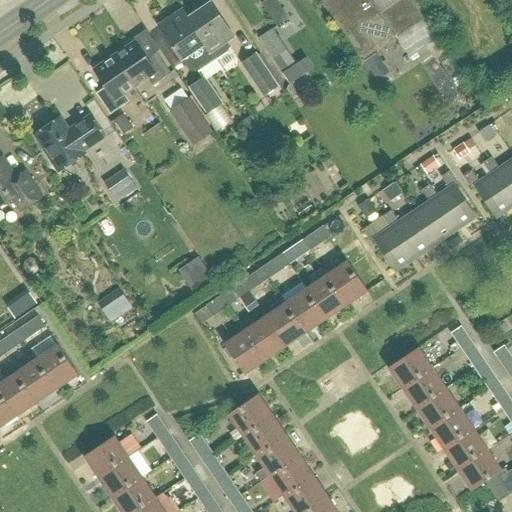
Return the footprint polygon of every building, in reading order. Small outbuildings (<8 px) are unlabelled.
[(276,26),(288,19),(275,0),(265,0),(261,3),(276,26)] [(400,0),(380,14),(370,0),(321,0),(362,60),(427,16),(415,0),(400,0)] [(226,41),(233,36),(211,3),(188,19),(187,19),(204,43),(204,44),(214,59),(213,59),(224,75),(237,66),(237,59),(228,46),(228,44),(226,41)] [(187,19),(188,19),(182,10),(159,26),(181,59),(188,69),(196,71),(213,59),(214,59),(204,44),(204,43),(187,19)] [(272,58),(286,50),(272,28),(258,37),(272,58)] [(114,56),(134,86),(146,78),(152,86),(170,73),(156,53),(146,59),(135,42),(114,56)] [(263,97),(278,86),(277,85),(257,55),(256,52),(240,63),(263,97)] [(123,93),(134,86),(114,56),(94,70),(105,87),(96,93),(110,114),(128,101),(123,93)] [(207,113),(223,102),(206,76),(189,87),(207,113)] [(191,97),(171,111),(194,145),(215,131),(191,97)] [(123,135),(133,128),(123,114),(113,121),(123,135)] [(105,137),(90,115),(68,130),(60,117),(34,135),(44,150),(43,150),(57,172),(85,153),(83,151),(105,137)] [(489,125),(479,131),(485,141),(495,134),(489,125)] [(427,173),(440,164),(434,156),(421,165),(427,173)] [(15,178),(1,157),(0,157),(0,206),(12,198),(21,211),(42,196),(25,172),(15,178)] [(511,158),(499,168),(491,157),(483,163),(490,174),(494,171),(511,197),(511,158)] [(118,202),(138,189),(124,169),(105,182),(118,202)] [(511,197),(494,171),(490,174),(479,181),(471,170),(463,176),(471,188),(474,186),(496,218),(511,207),(511,197)] [(433,198),(455,231),(476,217),(454,185),(457,183),(449,171),(441,177),(448,188),(437,195),(433,198)] [(433,198),(437,195),(429,184),(421,190),(428,201),(413,211),(436,244),(455,231),(433,198)] [(436,244),(413,211),(398,221),(391,210),(382,216),(389,227),(393,225),(416,258),(436,244)] [(393,225),(389,227),(378,235),(371,224),(362,230),(370,242),(374,239),(395,272),(416,258),(393,225)] [(315,247),(330,236),(323,226),(308,236),(315,247)] [(294,261),(310,250),(303,240),(287,250),(294,261)] [(274,275),(290,264),(282,253),(267,264),(274,275)] [(326,275),(346,305),(367,291),(347,261),(326,275)] [(254,288),(262,283),(269,278),(262,267),(247,278),(254,288)] [(326,319),(346,305),(326,275),(306,289),(326,319)] [(233,302),(249,291),(242,281),(226,292),(233,302)] [(306,332),(326,319),(306,289),(285,302),(306,332)] [(213,316),(229,305),(222,295),(206,305),(213,316)] [(114,303),(122,315),(134,308),(126,296),(114,303)] [(286,346),(306,332),(285,302),(265,316),(286,346)] [(29,337),(45,327),(37,316),(22,326),(29,337)] [(265,360),(286,346),(265,316),(245,330),(265,360)] [(461,349),(472,342),(461,326),(451,333),(461,349)] [(9,351),(25,340),(17,329),(2,340),(9,351)] [(244,374),(265,360),(245,330),(224,344),(244,374)] [(37,359),(57,389),(78,374),(58,344),(37,359)] [(504,368),(511,362),(511,357),(504,345),(493,352),(504,368)] [(475,369),(486,362),(475,346),(464,353),(475,369)] [(402,389),(432,368),(418,347),(388,368),(402,389)] [(36,402),(57,389),(37,359),(16,372),(36,402)] [(489,389),(499,382),(489,366),(478,374),(489,389)] [(416,409),(446,388),(432,368),(402,389),(416,409)] [(36,402),(16,372),(5,380),(0,373),(0,391),(16,416),(36,402)] [(502,410),(511,403),(511,400),(503,387),(492,394),(502,410)] [(429,429),(460,409),(446,388),(416,409),(429,429)] [(0,426),(16,416),(0,391),(0,426)] [(242,435),(272,415),(257,394),(236,408),(228,414),(242,435)] [(443,450),(474,429),(460,409),(429,429),(443,450)] [(156,438),(167,431),(156,415),(146,422),(156,438)] [(256,455),(285,435),(272,415),(242,435),(256,455)] [(457,470),(487,449),(474,429),(443,450),(457,470)] [(98,477),(131,455),(116,434),(84,456),(98,477)] [(200,457),(210,450),(199,434),(189,441),(200,457)] [(170,458),(180,451),(170,435),(159,442),(170,458)] [(256,473),(261,481),(269,476),(299,455),(285,435),(256,455),(264,468),(256,473)] [(495,475),(502,470),(487,449),(457,470),(471,491),(484,482),(485,482),(495,475)] [(213,477),(224,470),(213,454),(203,461),(213,477)] [(112,498),(144,475),(131,455),(98,477),(112,498)] [(184,478),(194,471),(183,455),(173,463),(184,478)] [(283,496),(313,475),(299,455),(269,476),(283,496)] [(504,468),(502,470),(495,475),(508,495),(511,492),(511,479),(507,472),(504,468)] [(227,497),(237,490),(226,474),(216,481),(227,497)] [(121,511),(134,511),(158,496),(144,475),(112,498),(121,511)] [(294,511),(302,511),(327,496),(313,475),(283,496),(294,511)] [(485,482),(498,502),(508,495),(495,475),(485,482)] [(198,499),(208,492),(197,476),(187,483),(198,499)] [(237,511),(248,511),(251,511),(240,495),(230,502),(237,511)] [(169,511),(158,496),(134,511),(169,511)] [(206,511),(221,511),(222,511),(211,496),(201,503),(206,511)] [(337,511),(327,496),(302,511),(337,511)]
